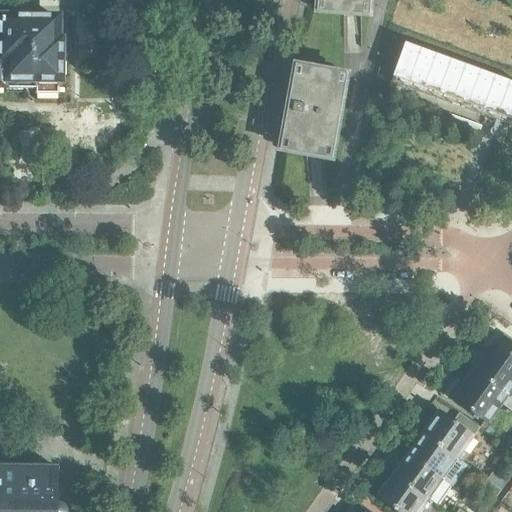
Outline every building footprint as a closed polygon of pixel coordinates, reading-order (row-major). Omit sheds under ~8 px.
[(317,0),(317,13),(343,14),(353,15),(369,16),(370,0),(317,0)] [(0,16),(0,86),(8,87),(8,78),(37,78),(37,92),(58,92),(59,80),(60,80),(60,40),(57,40),(57,17),(0,16)] [(511,82),(405,44),(393,77),(394,78),(511,120),(511,82)] [(347,74),(297,65),(295,65),(290,98),(289,105),(286,104),(284,114),(288,115),(287,118),(286,118),(280,151),(314,157),(332,160),(347,74)] [(495,343),(474,372),(509,396),(511,392),(511,339),(504,334),(496,344),(495,343)] [(511,398),(509,396),(474,372),(455,400),(489,424),(503,406),(511,412),(511,398)] [(476,432),(480,427),(460,413),(453,422),(440,412),(424,435),(465,464),(472,456),(463,450),(476,432)] [(424,435),(409,455),(442,479),(451,485),(465,464),(424,435)] [(409,455),(395,475),(428,499),(442,479),(409,455)] [(0,511),(68,511),(68,510),(68,509),(67,508),(66,507),(66,506),(65,505),(64,505),(63,504),(62,504),(62,503),(61,503),(60,503),(59,503),(58,503),(58,467),(0,466),(0,511)] [(493,471),(487,480),(502,490),(508,482),(493,471)] [(418,511),(428,499),(395,475),(379,498),(397,511),(418,511)] [(502,490),(487,480),(481,488),(496,499),(502,490)]
